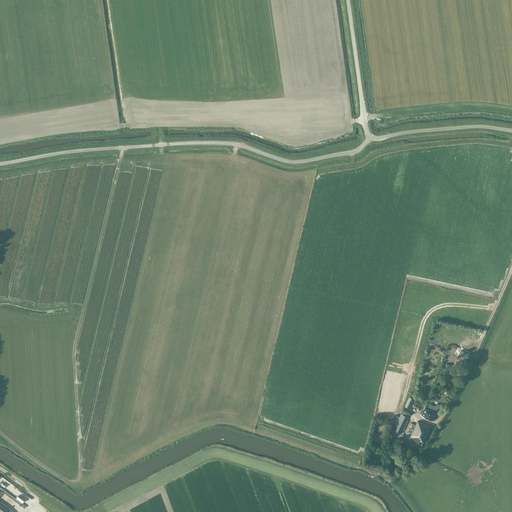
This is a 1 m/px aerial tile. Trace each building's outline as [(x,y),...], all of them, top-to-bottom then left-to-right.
[(459,355),(464,357),(461,363),(465,364),(470,354),(461,350),(459,355)] [(442,373),(446,375),(449,370),(451,365),(447,364),(445,368),(444,368),(442,373)] [(413,400),(409,398),(405,406),(409,408),(413,400)] [(430,404),(428,407),(425,405),(421,415),(434,420),(437,411),(440,405),(437,404),(435,406),(430,404)] [(397,412),(390,427),(394,429),(393,429),(401,433),(408,417),(401,413),(401,414),(397,412)] [(423,442),(431,426),(417,421),(410,436),(423,442)]
